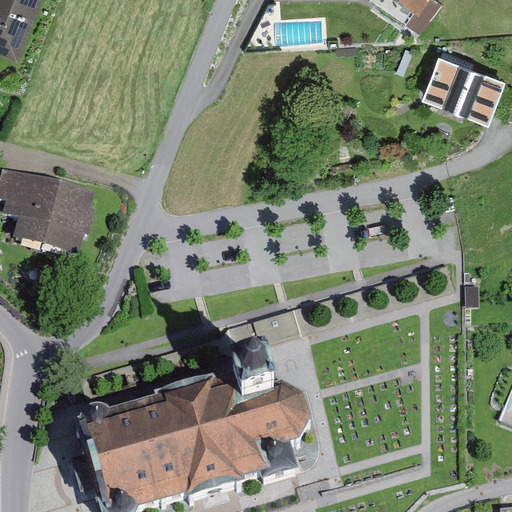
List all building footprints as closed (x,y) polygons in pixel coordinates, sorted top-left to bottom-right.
[(0,0),(0,46),(27,58),(51,0),(0,0)] [(398,0),(416,12),(423,0),(398,0)] [(508,84),(437,56),(421,94),(492,122),(508,84)] [(2,216),(29,222),(23,246),(89,261),(104,199),(11,177),(2,216)] [(465,295),(457,268),(237,332),(231,340),(87,382),(90,393),(93,403),(314,339),(465,295)] [(307,447),(304,443),(313,429),(317,429),(318,425),(313,424),(309,408),(312,406),(309,401),(306,404),(291,397),(291,392),(287,392),(287,396),(279,398),(271,371),(239,379),(242,388),(219,394),(217,386),(213,387),(214,391),(171,404),(170,399),(166,401),(168,408),(145,415),(144,411),(140,412),(141,416),(118,423),(117,420),(113,421),(111,419),(108,418),(105,417),(99,418),(95,420),(92,422),(90,428),(86,429),(87,433),(83,434),(84,438),(88,437),(92,453),(89,454),(90,458),(73,462),(75,470),(74,475),(74,481),(76,489),(80,494),(84,496),(86,502),(101,497),(103,502),(106,501),(110,511),(144,511),(167,505),(168,510),(173,508),(171,504),(194,498),(197,506),(201,505),(200,501),(208,498),(211,508),(236,501),(233,491),(242,488),(244,493),(248,491),(245,484),(268,477),(270,485),(302,475),(302,474),(309,472),(306,463),(312,461),(310,454),(297,459),(294,448),(301,446),(304,449),(307,447)]
